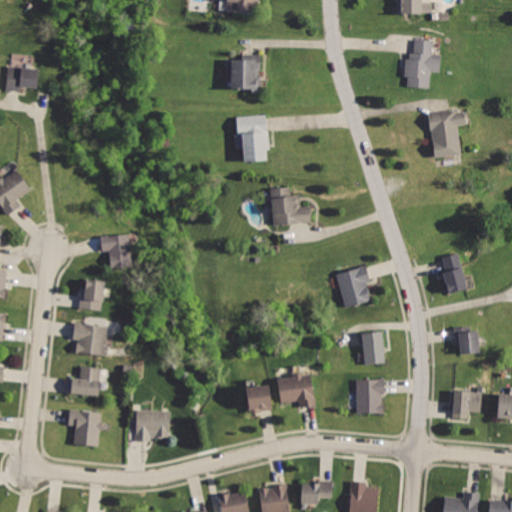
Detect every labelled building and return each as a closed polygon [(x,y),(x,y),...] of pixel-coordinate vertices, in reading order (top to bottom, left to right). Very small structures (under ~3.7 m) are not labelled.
[(224,0),(222,13),(258,18),(260,0),(224,0)] [(399,0),(400,14),(435,13),(435,0),(399,0)] [(415,38),(415,52),(405,52),(404,87),(430,88),(430,70),(442,69),(442,55),(432,55),(433,38),(415,38)] [(231,56),(230,86),(248,87),(247,95),(262,95),(263,57),(231,56)] [(8,65),(7,89),(20,90),(21,85),(38,86),(39,67),(8,65)] [(425,111),(433,160),(462,155),(457,125),(468,123),(465,105),(425,111)] [(236,115),(238,149),(245,148),(246,161),(265,160),(265,151),(270,150),(267,112),(236,115)] [(0,177),(0,204),(7,214),(18,206),(14,200),(32,187),(16,165),(0,177)] [(268,187),(274,228),(314,222),(312,205),(302,207),(300,194),(294,195),(292,184),(268,187)] [(102,235),(104,252),(110,251),(112,270),(135,267),(130,231),(102,235)] [(443,257),(447,271),(440,273),(447,295),(469,288),(458,252),(443,257)] [(338,273),(347,308),(371,301),(365,283),(371,281),(366,265),(338,273)] [(0,269),(0,298),(7,300),(11,271),(0,269)] [(83,278),(81,309),(102,310),(105,280),(83,278)] [(74,322),(72,340),(78,340),(77,352),(105,356),(109,327),(74,322)] [(455,328),(460,356),(481,353),(476,324),(455,328)] [(361,332),(365,366),(388,363),(384,329),(361,332)] [(71,376),(70,395),(98,398),(101,368),(81,366),(80,377),(71,376)] [(277,380),(281,404),(299,401),(302,410),(318,407),(312,373),(277,380)] [(359,378),(359,414),(385,414),(385,378),(359,378)] [(243,389),(248,414),(275,409),(270,384),(243,389)] [(457,388),(454,417),(470,419),(471,412),(482,413),(484,391),(457,388)] [(511,394),(499,393),(496,419),(511,420),(511,394)] [(69,408),(68,426),(76,427),(74,446),(99,449),(103,412),(69,408)] [(139,410),(138,442),(150,442),(151,437),(170,437),(171,411),(139,410)] [(302,482),(301,505),(320,505),(320,499),(335,499),(336,478),(317,478),(317,482),(302,482)] [(354,480),(351,511),(377,511),(379,489),(369,489),(369,481),(354,480)] [(257,488),(261,511),(285,511),(291,511),(286,483),(257,488)] [(220,495),(224,511),(251,511),(245,489),(220,495)] [(445,495),(443,511),(480,511),(482,493),(465,491),(464,497),(445,495)] [(511,511),(511,499),(491,498),(489,511),(511,511)]
